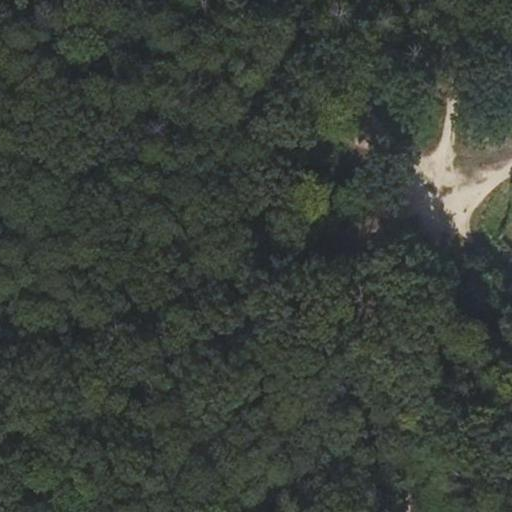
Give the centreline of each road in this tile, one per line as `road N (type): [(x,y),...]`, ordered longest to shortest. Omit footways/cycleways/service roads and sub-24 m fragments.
road 1 (track): [(442,193),(0,388)]
road 2 (track): [(442,193),(421,511)]
road 3 (track): [(267,0),(442,193)]
road 4 (track): [(462,0),(442,193)]
